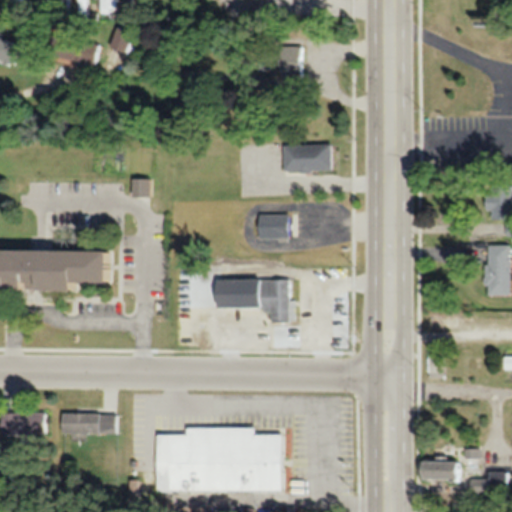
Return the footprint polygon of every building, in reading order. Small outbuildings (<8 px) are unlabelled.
[(68,0),(59,0),(59,9),(69,9),(68,0)] [(87,0),(79,0),(79,18),(87,18),(87,0)] [(111,15),(111,0),(101,0),(101,15),(111,15)] [(123,0),(123,15),(132,15),(132,0),(123,0)] [(110,47),(126,53),(134,35),(118,29),(110,47)] [(0,61),(15,67),(23,45),(1,37),(0,39),(0,61)] [(281,38),(281,79),(301,79),(301,38),(281,38)] [(95,42),(58,44),(59,62),(96,60),(95,42)] [(177,71),(177,107),(197,107),(197,71),(177,71)] [(333,172),(333,145),(284,145),(284,172),(333,172)] [(133,197),(150,197),(150,179),(133,179),(133,197)] [(485,218),(511,218),(511,202),(511,203),(511,187),(485,187),(485,218)] [(290,239),(290,214),(259,214),(259,239),(290,239)] [(486,244),(486,294),(509,294),(509,244),(486,244)] [(111,251),(2,250),(2,257),(0,256),(0,297),(11,298),(11,291),(77,291),(77,283),(111,283),(111,251)] [(292,349),(292,279),(236,279),(236,309),(271,309),(271,349),(292,349)] [(456,328),(456,314),(428,314),(428,328),(456,328)] [(428,345),(428,373),(442,373),(442,345),(428,345)] [(48,435),(48,413),(4,413),(4,435),(48,435)] [(118,413),(64,413),(64,433),(118,433),(118,413)] [(284,491),(284,434),(256,434),(256,427),(189,428),(189,435),(160,435),(160,491),(284,491)] [(453,461),(424,461),(424,480),(453,480),(453,461)] [(506,472),(488,472),(488,480),(472,480),(472,492),(506,492),(506,472)]
